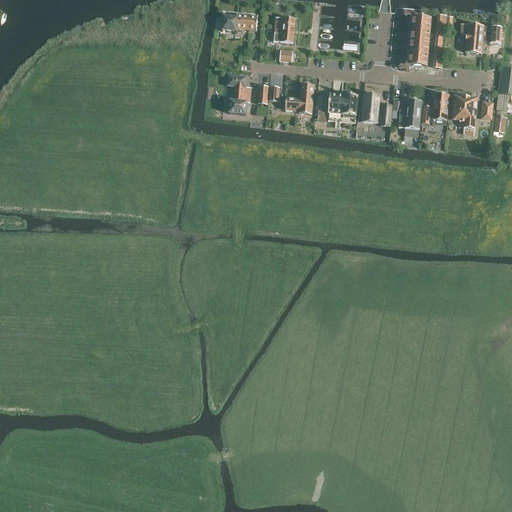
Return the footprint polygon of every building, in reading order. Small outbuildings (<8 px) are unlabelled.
[(224,19),(222,33),(236,34),(237,31),(256,33),(258,18),(236,16),(236,20),(224,19)] [(276,19),(274,43),(293,45),(296,21),(276,19)] [(427,69),(431,21),(407,19),(403,67),(427,69)] [(482,56),(484,27),(468,26),(462,25),(461,36),(467,37),(465,54),(482,56)] [(505,33),(491,32),(491,45),(504,46),(505,33)] [(498,96),(511,97),(511,71),(501,70),(498,96)] [(235,88),(234,103),(230,103),(229,115),(246,116),(247,104),(250,105),(251,90),(246,89),(247,79),(229,77),(228,88),(235,88)] [(301,87),(300,101),(286,100),(285,114),(312,116),(314,88),(301,87)] [(258,106),(267,107),(269,88),(259,88),(258,106)] [(270,89),(269,103),(278,104),(280,89),(270,89)] [(358,97),(330,94),(328,116),(356,119),(358,97)] [(391,105),(382,104),(382,107),(379,106),(380,95),(364,94),(362,121),(378,123),(378,122),(381,122),(381,125),(390,126),(391,105)] [(434,109),(430,109),(429,121),(433,121),(433,122),(447,123),(449,97),(435,96),(434,109)] [(454,97),(451,128),(475,130),(478,99),(454,97)] [(407,112),(400,111),(399,129),(419,131),(422,103),(408,102),(407,112)] [(495,106),(484,105),(482,122),(493,123),(495,106)] [(327,112),(319,111),(318,122),(326,123),(327,112)] [(507,121),(496,119),(494,134),(505,136),(507,121)]
